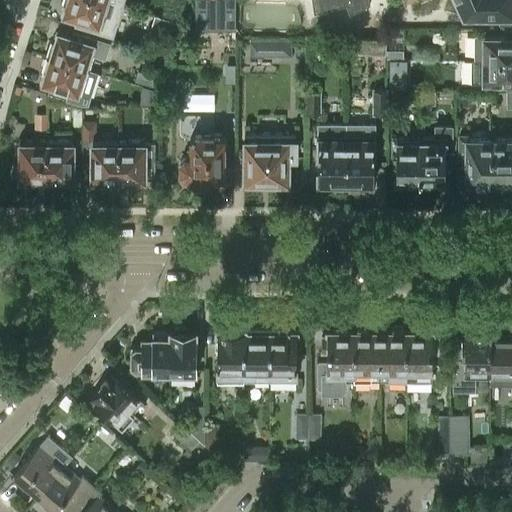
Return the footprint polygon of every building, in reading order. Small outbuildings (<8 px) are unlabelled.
[(111,34),(120,5),(105,0),(62,0),(62,3),(66,4),(64,13),(78,17),(76,23),(95,27),(94,29),(111,34)] [(234,28),(234,0),(194,0),(194,27),(234,28)] [(511,0),(311,0),(313,11),(345,3),(348,12),(369,3),(368,0),(455,0),(463,16),(511,16),(511,0)] [(178,22),(181,13),(164,8),(161,17),(178,22)] [(176,29),(178,22),(161,17),(159,27),(176,29)] [(55,41),(52,40),(51,39),(46,55),(88,68),(92,54),(104,57),(109,42),(72,31),(71,36),(57,32),(55,41)] [(225,47),(233,47),(232,31),(200,31),(200,60),(225,60),(225,47)] [(357,49),(387,50),(388,36),(357,35),(357,49)] [(511,58),(511,36),(504,37),(504,35),(473,35),(473,58),(511,58)] [(290,54),(290,40),(250,40),(250,54),(290,54)] [(88,68),(46,55),(41,71),(45,72),(43,81),(56,85),(67,88),(81,92),(88,68)] [(511,58),(473,58),(471,58),(471,81),(504,81),(504,79),(511,79),(511,58)] [(67,88),(56,85),(53,94),(64,98),(67,88)] [(319,88),(306,88),(306,112),(319,112),(319,88)] [(386,110),(386,98),(386,89),(373,89),(373,113),(386,113),(386,110)] [(421,91),(421,103),(433,103),(433,91),(421,91)] [(456,93),(456,105),(468,105),(468,93),(456,93)] [(396,100),(387,100),(387,112),(396,112),(396,100)] [(72,103),(72,124),(80,124),(81,103),(72,103)] [(93,103),(81,103),(81,127),(93,127),(93,103)] [(224,172),(224,134),(214,134),(214,123),(200,123),(201,116),(185,116),(180,120),(181,133),(186,137),(190,137),(190,155),(184,155),(179,160),(179,171),(183,175),(190,175),(189,177),(190,178),(190,179),(191,180),(192,179),(193,181),(195,182),(197,183),(199,183),(200,183),(202,183),(204,182),(205,182),(207,181),(209,179),(210,180),(211,179),(211,178),(211,174),(215,174),(216,175),(217,176),(218,176),(219,177),(220,177),(221,176),(222,176),(223,175),(223,174),(224,173),(224,172)] [(444,180),(444,151),(452,151),(452,124),(433,124),(434,136),(420,136),(420,184),(436,184),(436,180),(444,180)] [(269,131),(244,131),(244,180),(246,180),(249,183),(255,183),(258,180),(269,180),(269,131)] [(295,132),(269,131),(269,180),(272,180),(276,184),(282,184),(285,180),(288,180),(288,156),(295,156),(295,132)] [(346,133),(317,133),(317,148),(317,180),(330,181),(332,184),(346,184),(346,133)] [(374,133),(346,133),(346,184),(359,184),(361,181),(373,181),(373,148),(374,148),(374,133)] [(466,169),(466,181),(476,181),(478,183),(486,183),(488,181),(490,181),(491,138),(468,138),(468,134),(459,134),(458,152),(464,152),(464,169),(466,169)] [(396,136),(395,180),(404,180),(404,184),(420,184),(420,136),(396,136)] [(20,138),(20,141),(20,161),(13,161),(11,169),(13,178),(20,178),(20,182),(38,182),(38,177),(46,177),(46,138),(20,138)] [(72,138),(46,138),(46,177),(54,177),(54,182),(72,182),(72,138)] [(118,139),(92,138),(92,183),(110,183),(110,178),(118,178),(118,139)] [(511,138),(491,138),(490,181),(493,181),(493,184),(504,184),(504,181),(511,181),(511,138)] [(144,139),(118,139),(118,178),(126,178),(126,183),(144,183),(144,178),(154,178),(154,142),(144,142),(144,139)] [(173,330),(169,330),(168,372),(195,372),(195,330),(187,330),(187,328),(184,325),(175,325),(173,328),(173,330)] [(217,379),(244,379),(244,330),(244,328),(237,328),(236,325),(229,325),(227,328),(217,328),(217,379)] [(369,329),(367,325),(357,325),(355,329),(353,329),(353,380),(379,380),(379,329),(369,329)] [(402,325),(392,325),(390,329),(379,329),(379,380),(405,380),(405,329),(404,329),(402,325)] [(269,326),(255,326),(253,328),(253,330),(244,330),(244,379),(253,379),(253,374),(269,374),(269,326)] [(284,326),(269,326),(269,374),(269,379),(296,379),(296,330),(286,330),(286,328),(284,326)] [(489,326),(473,326),(473,330),(464,330),(464,340),(461,340),(461,357),(454,357),(454,387),(475,387),(475,373),(488,373),(489,326)] [(511,330),(506,330),(506,326),(489,326),(488,373),(488,383),(511,382),(511,330)] [(353,380),(353,329),(327,328),(327,331),(321,330),(321,346),(326,346),(326,360),(316,360),(316,386),(322,386),(322,392),(340,392),(345,388),(345,380),(353,380)] [(432,329),(405,329),(405,380),(415,380),(415,372),(432,372),(432,347),(437,347),(437,331),(432,331),(432,329)] [(169,330),(152,330),(152,338),(142,338),(142,345),(130,345),(130,364),(139,371),(168,372),(169,330)] [(130,364),(125,371),(134,377),(139,371),(130,364)] [(137,397),(116,377),(112,381),(109,379),(108,380),(106,378),(104,378),(100,382),(100,385),(88,397),(121,427),(133,413),(127,408),(137,397)] [(64,395),(59,401),(65,406),(70,400),(64,395)] [(295,437),(307,437),(307,413),(295,412),(295,437)] [(193,413),(189,432),(197,439),(198,438),(205,442),(205,423),(205,413),(193,413)] [(319,413),(307,413),(307,437),(319,437),(319,413)] [(449,413),(437,414),(438,453),(450,453),(449,413)] [(464,413),(449,413),(450,453),(464,453),(464,413)] [(218,423),(205,423),(205,442),(211,447),(218,447),(218,423)] [(189,432),(180,424),(173,432),(190,447),(197,439),(189,432)] [(38,494),(63,464),(71,455),(47,434),(42,439),(10,477),(20,485),(24,482),(38,494)] [(483,460),(483,445),(466,445),(466,461),(483,460)] [(258,446),(258,459),(267,459),(268,447),(258,446)] [(142,458),(135,465),(143,472),(149,465),(142,458)] [(51,511),(66,511),(92,482),(82,473),(79,477),(63,464),(38,494),(53,507),(50,511),(51,511)] [(92,482),(66,511),(108,511),(114,507),(99,494),(102,490),(92,482)]
